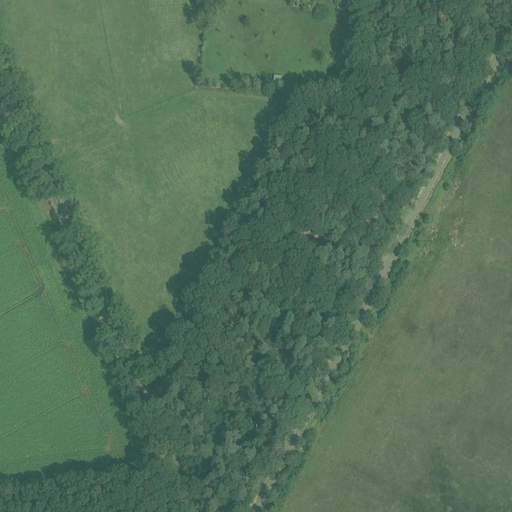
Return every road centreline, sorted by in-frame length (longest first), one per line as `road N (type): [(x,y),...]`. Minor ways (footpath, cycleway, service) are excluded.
road 1 (unclassified): [(257,511),(511,30)]
road 2 (unclassified): [(191,511),(0,70)]
